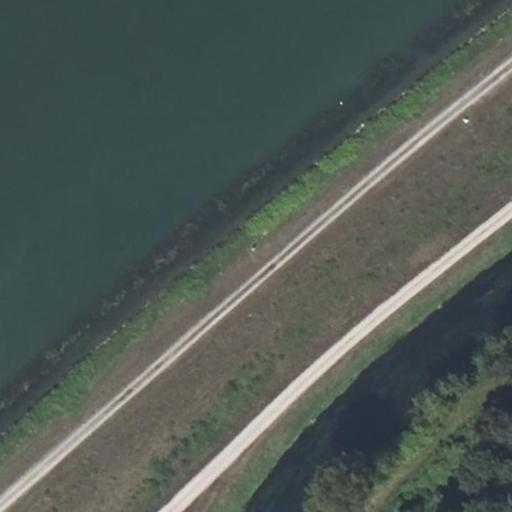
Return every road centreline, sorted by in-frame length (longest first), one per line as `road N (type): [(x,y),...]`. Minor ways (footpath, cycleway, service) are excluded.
road 1 (track): [(4,511),(352,198),(511,70)]
road 2 (track): [(161,511),(511,205)]
